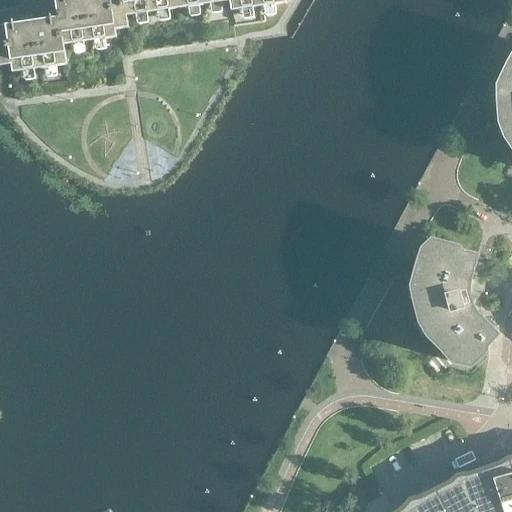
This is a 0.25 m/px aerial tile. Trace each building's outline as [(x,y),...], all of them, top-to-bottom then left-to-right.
[(128,28),(127,16),(125,16),(122,0),(55,0),(58,18),(62,45),(64,45),(116,38),(115,30),(128,28)] [(179,8),(177,0),(122,0),(125,16),(127,16),(179,8)] [(232,1),(231,0),(177,0),(179,8),(230,1),(232,1)] [(231,0),(232,1),(230,1),(231,11),(264,6),(286,3),(285,0),(231,0)] [(62,45),(58,18),(34,21),(33,16),(21,18),(22,23),(0,25),(0,66),(11,65),(13,73),(67,65),(65,54),(64,45),(62,45)] [(511,64),(510,65),(509,65),(498,86),(500,89),(505,97),(500,102),(499,102),(500,124),(503,125),(510,131),(507,138),(506,138),(511,147),(511,64)] [(471,296),(470,296),(468,296),(467,295),(459,298),(458,294),(462,293),(467,273),(471,274),(472,274),(477,257),(462,253),(459,248),(432,241),(423,249),(424,252),(426,261),(419,264),(418,264),(412,287),(414,289),(420,296),(416,302),(415,302),(421,323),(423,325),(423,324),(431,329),(429,336),(429,337),(442,350),(445,351),(454,354),(453,361),(453,362),(471,367),(486,352),(487,346),(498,335),(495,333),(499,329),(483,313),(482,312),(481,312),(480,312),(479,312),(479,313),(476,315),(484,324),(480,327),(474,322),(476,320),(467,312),(463,313),(462,309),(471,306),(472,305),(473,305),(474,304),(475,303),(475,302),(475,301),(475,300),(475,298),(474,298),(474,297),(473,296),(472,296),(471,296)] [(511,511),(511,459),(508,460),(500,464),(499,465),(499,463),(468,474),(460,474),(459,475),(457,475),(451,481),(411,501),(396,511),(511,511)]
